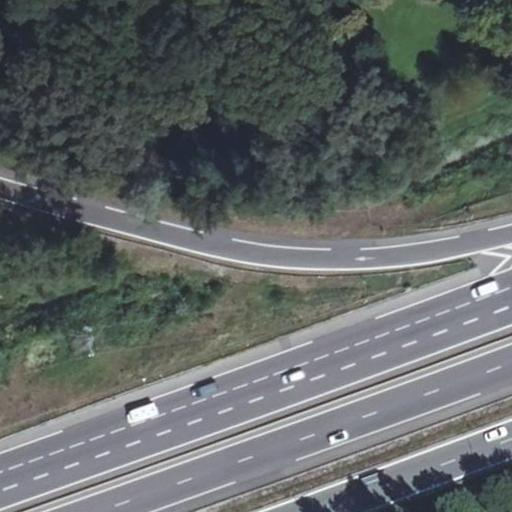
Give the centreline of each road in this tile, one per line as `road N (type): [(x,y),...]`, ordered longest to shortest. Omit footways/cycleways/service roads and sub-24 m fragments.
road 1 (motorway): [(511,296),(0,482)]
road 2 (trunk): [(511,233),(374,259),(268,257),(0,187)]
road 3 (motorway): [(101,511),(511,364)]
road 4 (trunk): [(313,511),(511,439)]
